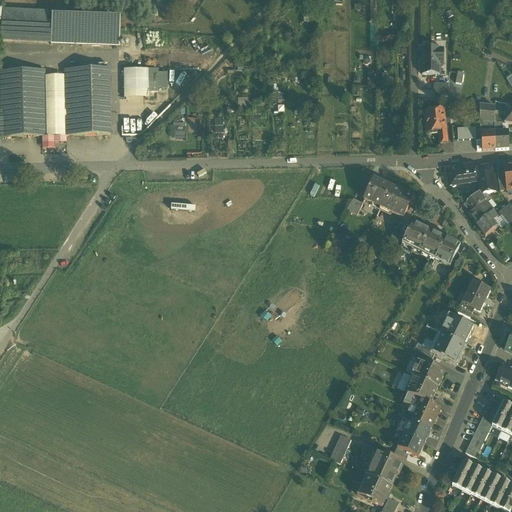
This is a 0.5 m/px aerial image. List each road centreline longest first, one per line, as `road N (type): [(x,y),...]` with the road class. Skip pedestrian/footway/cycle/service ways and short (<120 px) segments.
road 1 (residential): [(117,168),(419,162)]
road 2 (residential): [(511,289),(426,511)]
road 3 (track): [(117,168),(276,0)]
road 4 (track): [(0,350),(117,168)]
road 5 (residential): [(511,280),(419,162)]
